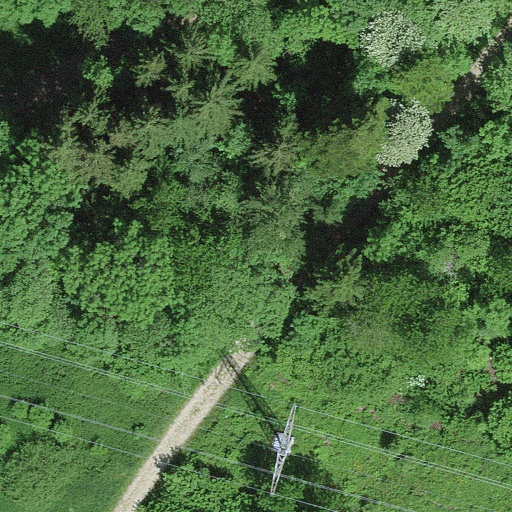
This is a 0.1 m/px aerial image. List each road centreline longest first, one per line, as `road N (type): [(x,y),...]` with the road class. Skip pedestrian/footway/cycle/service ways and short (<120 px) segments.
road 1 (track): [(131,511),(362,194),(511,11)]
road 2 (track): [(0,113),(220,0)]
